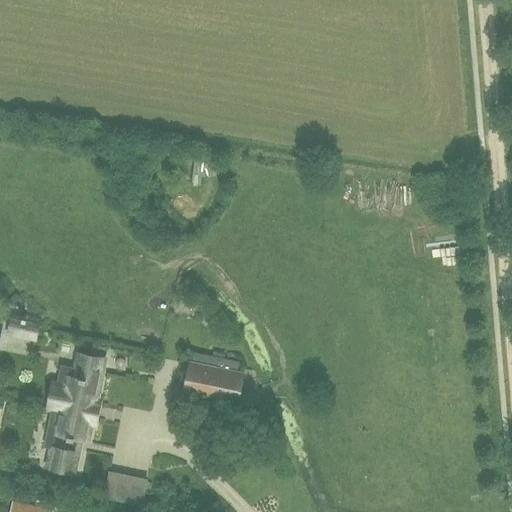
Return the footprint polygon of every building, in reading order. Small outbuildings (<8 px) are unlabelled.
[(37,339),(41,315),(23,312),(23,314),(10,312),(6,333),(37,339)] [(110,375),(131,376),(132,352),(111,351),(110,375)] [(94,372),(97,358),(79,354),(76,369),(61,366),(57,384),(53,383),(48,408),(52,409),(48,432),(57,434),(54,448),(52,448),(48,468),(73,473),(77,452),(74,452),(77,438),(87,440),(101,373),(94,372)] [(206,368),(189,364),(183,392),(200,396),(201,393),(222,397),(221,400),(239,404),(244,376),(237,374),(240,362),(213,357),(208,356),(206,368)] [(104,498),(141,505),(144,492),(150,493),(152,483),(146,482),(146,479),(109,472),(104,498)] [(51,511),(52,511),(39,509),(13,503),(10,511),(51,511)]
